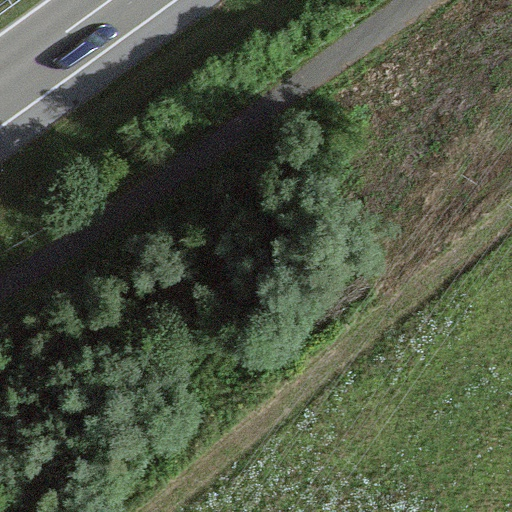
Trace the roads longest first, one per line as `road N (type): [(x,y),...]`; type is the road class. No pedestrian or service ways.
road 1 (track): [(420,0),(0,290)]
road 2 (motorway): [(0,84),(115,0)]
